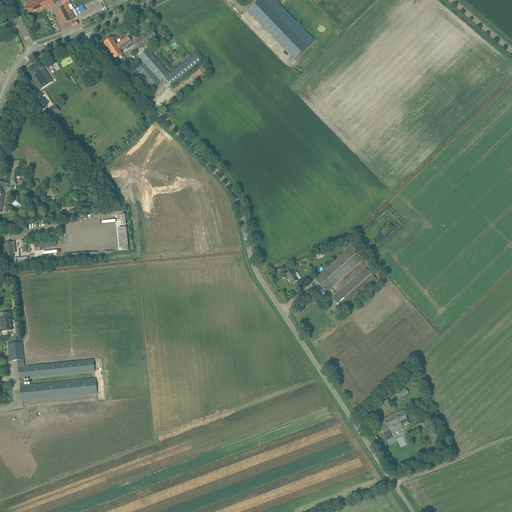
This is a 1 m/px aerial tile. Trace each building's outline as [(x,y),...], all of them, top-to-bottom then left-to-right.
[(39,0),(38,1),(42,10),(54,4),(51,0),(39,0)] [(62,25),(75,18),(68,6),(71,4),(68,0),(60,0),(64,7),(60,10),(55,12),(62,25)] [(259,0),(248,11),(251,14),(295,60),(314,41),(298,25),(301,22),(300,21),(296,22),(274,0),(259,0)] [(31,16),(42,10),(38,1),(26,7),(31,16)] [(83,5),(76,8),(79,14),(86,11),(83,5)] [(135,41),(138,46),(140,48),(146,44),(146,45),(152,41),(151,40),(156,37),(152,30),(135,41)] [(115,59),(119,56),(122,54),(120,50),(132,43),(128,37),(116,45),(111,38),(104,43),(115,59)] [(129,58),(125,61),(124,62),(128,67),(125,69),(131,76),(137,71),(151,87),(150,87),(152,89),(164,78),(170,86),(201,62),(195,54),(170,74),(147,49),(133,62),(129,58)] [(28,72),(31,76),(32,77),(33,76),(42,89),(53,82),(40,64),(28,72)] [(45,112),(50,119),(60,112),(55,105),(45,112)] [(8,188),(9,184),(0,182),(0,212),(1,213),(5,192),(1,191),(2,187),(8,188)] [(58,193),(55,187),(49,191),(53,197),(58,193)] [(105,248),(105,240),(91,240),(92,248),(105,248)] [(12,242),(5,243),(5,244),(6,251),(7,265),(8,265),(8,268),(14,267),(13,264),(14,264),(14,263),(13,253),(16,253),(15,242),(12,242)] [(351,247),(314,279),(323,289),(323,290),(324,290),(327,293),(363,260),(360,256),(362,254),(354,245),(352,247),(351,247)] [(378,282),(375,279),(365,267),(331,298),(341,309),(344,312),(378,282)] [(292,285),(298,280),(294,275),(295,274),(292,271),(287,275),(284,277),(286,281),(288,279),(292,285)] [(11,321),(12,320),(11,311),(4,312),(4,319),(1,319),(2,332),(12,331),(11,321)] [(22,401),(26,401),(97,394),(95,378),(24,386),(23,379),(94,372),(93,360),(24,367),(22,343),(8,345),(10,361),(17,361),(22,401)] [(408,393),(405,388),(399,391),(398,390),(394,392),(399,399),(408,393)] [(383,433),(387,431),(401,425),(400,422),(407,419),(403,411),(392,416),(391,415),(390,416),(378,422),(383,433)]
